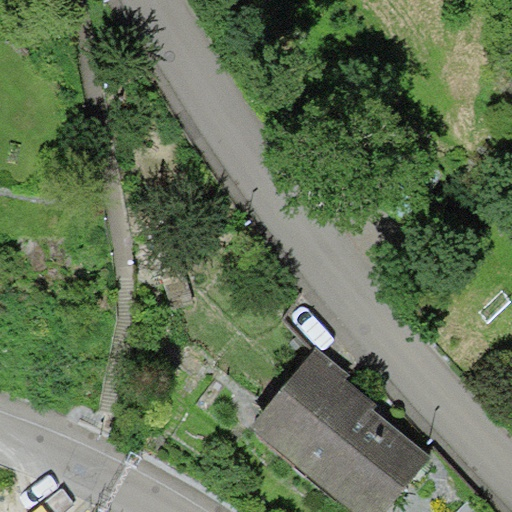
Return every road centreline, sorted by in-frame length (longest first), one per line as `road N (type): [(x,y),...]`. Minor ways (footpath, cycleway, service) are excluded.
road 1 (residential): [(134,0),(198,110),(511,504)]
road 2 (residential): [(150,511),(0,428)]
